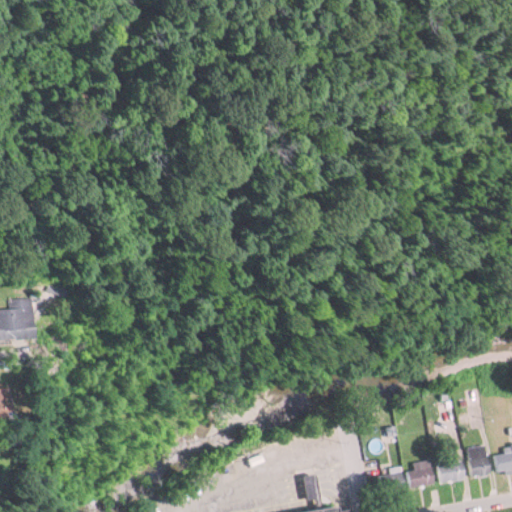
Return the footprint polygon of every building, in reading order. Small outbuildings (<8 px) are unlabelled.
[(0,336),(25,336),(25,296),(1,296),(1,308),(0,307),(0,336)] [(491,453),(494,471),(511,468),(511,440),(500,443),(502,452),(491,453)] [(463,446),(468,475),(487,472),(482,443),(463,446)] [(464,473),(455,452),(431,462),(439,483),(464,473)] [(404,468),(404,483),(429,483),(429,459),(411,459),(411,468),(404,468)] [(401,489),(398,465),(371,469),(374,492),(401,489)] [(347,497),(345,489),(336,492),(338,499),(347,497)] [(338,511),(351,511),(349,503),(343,504),(337,505),(338,511)]
